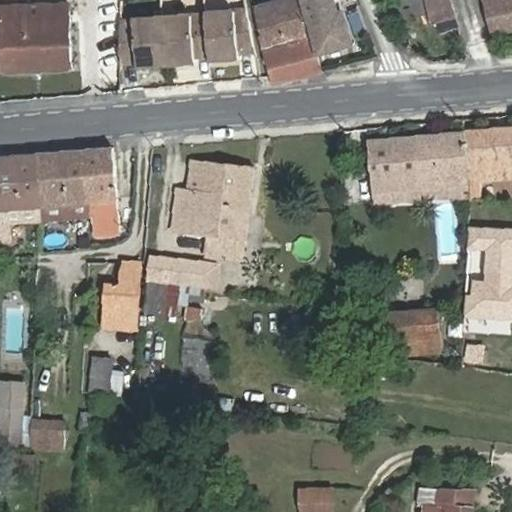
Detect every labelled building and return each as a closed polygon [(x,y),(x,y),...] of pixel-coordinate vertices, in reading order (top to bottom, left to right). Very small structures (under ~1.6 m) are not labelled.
[(268,0),(251,6),(260,36),(271,74),(274,84),(321,71),(307,22),(301,0),(268,0)] [(457,17),(452,0),(427,0),(434,23),(457,17)] [(511,0),(479,0),(490,36),(511,29),(511,0)] [(72,69),(67,3),(0,6),(0,19),(1,20),(2,38),(0,37),(0,70),(3,71),(3,74),(72,69)] [(256,50),(248,7),(206,10),(209,54),(226,53),(226,57),(242,56),(241,52),(256,50)] [(377,55),(359,7),(307,22),(321,71),(377,55)] [(206,10),(168,13),(167,58),(188,56),(188,61),(196,60),(195,55),(209,54),(206,10)] [(121,18),(121,61),(137,60),(138,65),(156,63),(156,59),(165,58),(161,14),(121,18)] [(469,179),(469,194),(480,193),(480,178),(511,175),(511,126),(465,131),(469,179)] [(453,196),(469,196),(469,194),(469,179),(465,131),(368,140),(373,188),(453,182),(453,194),(453,196)] [(92,202),(91,216),(94,216),(95,233),(120,232),(114,147),(88,150),(92,202)] [(88,150),(38,153),(43,206),(42,220),(50,219),(50,205),(92,202),(88,150)] [(38,153),(0,156),(0,164),(0,240),(8,241),(7,222),(7,209),(43,206),(38,153)] [(243,257),(254,166),(193,159),(189,187),(180,187),(176,229),(209,233),(207,253),(243,257)] [(374,200),(453,194),(453,182),(373,188),(374,200)] [(50,219),(91,216),(92,202),(50,205),(50,219)] [(7,209),(7,222),(42,220),(43,206),(7,209)] [(511,227),(469,225),(467,249),(488,251),(486,284),(468,283),(466,318),(511,320),(511,227)] [(208,284),(211,261),(152,255),(150,277),(208,284)] [(136,327),(141,263),(124,261),(122,287),(105,286),(103,326),(136,327)] [(442,351),(439,309),(390,315),(394,355),(442,351)] [(110,358),(92,358),(91,391),(109,391),(110,358)] [(0,378),(0,447),(21,449),(24,379),(0,378)] [(31,449),(66,451),(66,432),(57,431),(58,423),(32,422),(31,449)] [(57,431),(66,432),(67,423),(58,423),(57,431)] [(444,484),(440,511),(471,511),(474,486),(444,484)] [(329,486),(297,489),(299,511),(318,511),(332,511),(329,486)]
